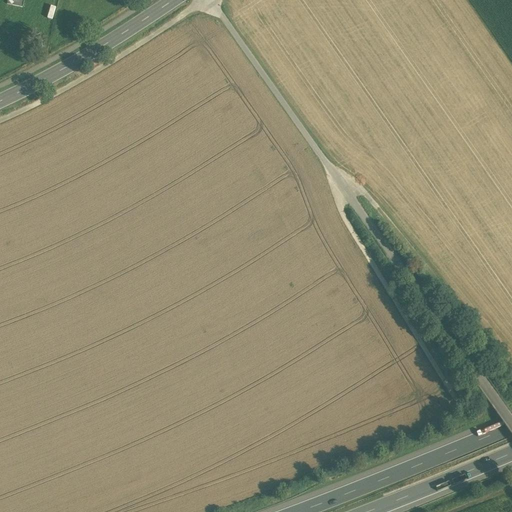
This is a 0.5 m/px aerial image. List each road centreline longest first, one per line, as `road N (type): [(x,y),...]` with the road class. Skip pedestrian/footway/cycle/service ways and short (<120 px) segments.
road 1 (track): [(211,0),(511,422)]
road 2 (track): [(511,366),(372,195),(351,192),(350,218),(467,409)]
road 3 (track): [(0,120),(97,72),(205,0)]
road 4 (motorway): [(511,432),(314,511)]
road 5 (secondary): [(173,0),(0,101)]
road 6 (motorway): [(383,511),(511,459)]
